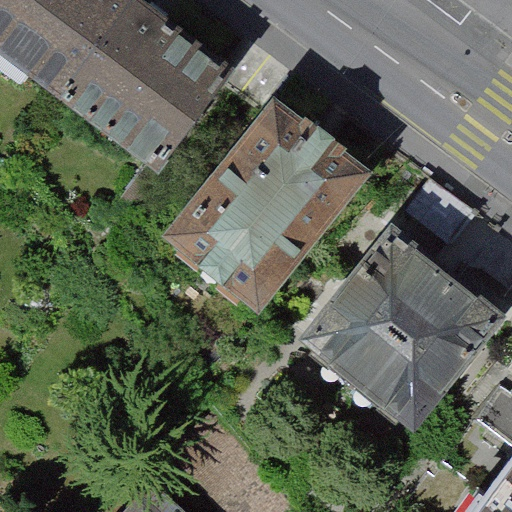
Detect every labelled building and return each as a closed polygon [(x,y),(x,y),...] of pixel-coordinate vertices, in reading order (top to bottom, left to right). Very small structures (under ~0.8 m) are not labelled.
[(0,0),(0,44),(77,101),(146,7),(135,0),(0,0)] [(241,77),(146,7),(77,101),(171,171),(241,77)] [(378,188),(287,117),(180,253),(271,324),(378,188)] [(422,428),(507,320),(399,235),(314,343),(422,428)] [(279,511),(293,501),(212,410),(167,451),(221,511),(279,511)] [(511,511),(511,477),(486,511),(511,511)] [(158,511),(148,502),(139,511),(158,511)]
